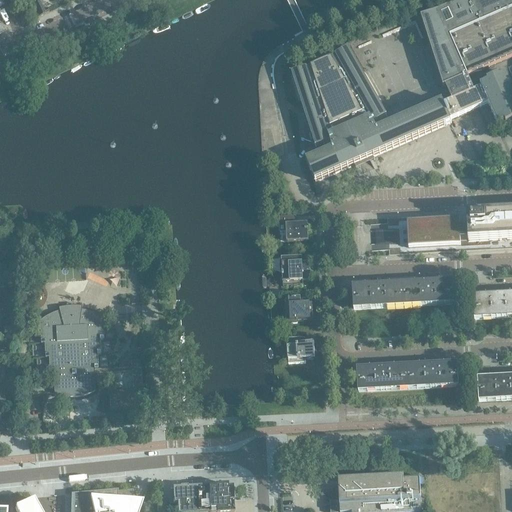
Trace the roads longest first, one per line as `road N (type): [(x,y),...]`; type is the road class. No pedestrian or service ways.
road 1 (residential): [(511,347),(336,358),(332,274)]
road 2 (unclassified): [(0,477),(252,456)]
road 3 (residential): [(332,274),(330,212),(339,207),(511,199)]
road 4 (residential): [(332,274),(511,264)]
